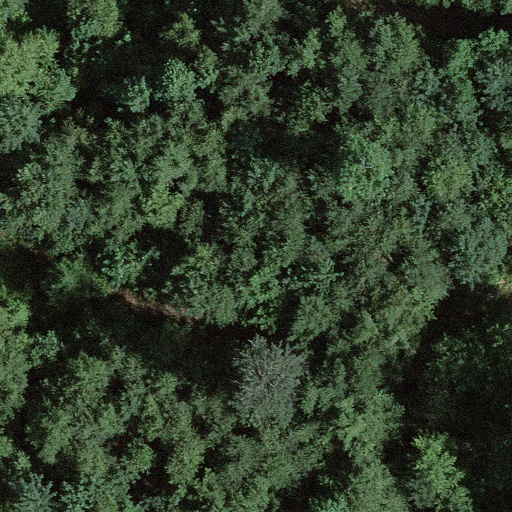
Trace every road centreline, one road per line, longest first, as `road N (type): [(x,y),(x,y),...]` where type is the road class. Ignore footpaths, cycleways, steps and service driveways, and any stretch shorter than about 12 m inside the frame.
road 1 (track): [(301,511),(511,397)]
road 2 (track): [(391,459),(511,274)]
